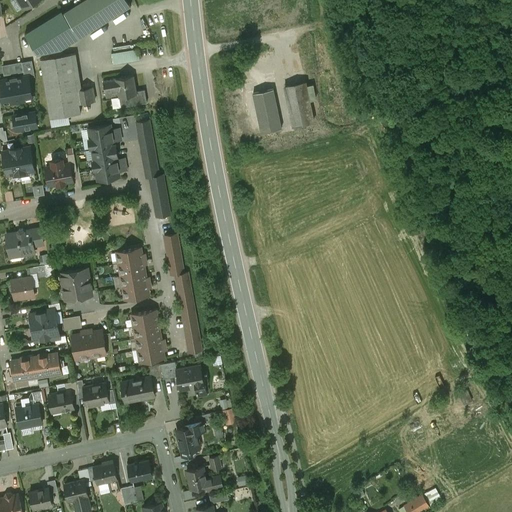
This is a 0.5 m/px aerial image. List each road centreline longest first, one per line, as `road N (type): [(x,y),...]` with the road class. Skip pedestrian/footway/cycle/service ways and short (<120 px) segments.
road 1 (residential): [(196,51),(271,36),(321,211),(398,389)]
road 2 (secondary): [(196,51),(230,246),(277,444)]
road 3 (residential): [(178,511),(160,432),(0,469)]
road 4 (residential): [(141,183),(177,349)]
road 5 (residential): [(0,216),(141,183)]
road 6 (residential): [(398,389),(416,397),(473,502)]
road 7 (residential): [(398,389),(277,444)]
